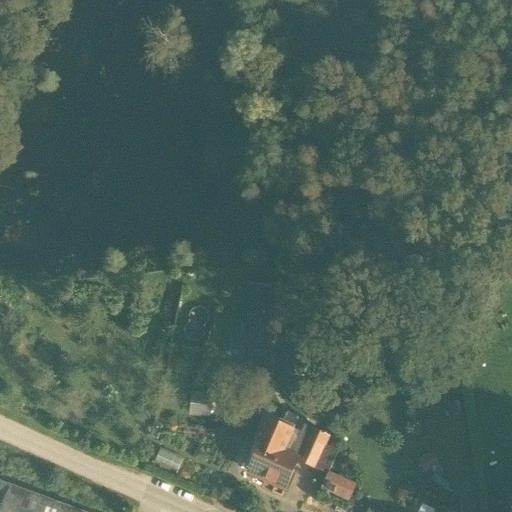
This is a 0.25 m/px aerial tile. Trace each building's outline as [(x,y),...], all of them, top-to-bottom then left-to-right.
[(248,352),(262,352),(262,346),(281,346),(281,289),(248,289),(248,352)] [(189,414),(206,415),(208,398),(191,397),(189,414)] [(261,488),(282,498),(299,462),(300,460),(299,459),(285,453),(293,435),(294,432),(267,419),(257,441),(262,444),(249,472),(265,480),(261,488)] [(285,453),(299,459),(312,430),(305,426),(300,438),(293,435),(285,453)] [(299,462),(329,475),(338,453),(325,447),(330,438),(312,430),(299,459),(300,460),(299,462)] [(353,486),(329,475),(324,486),(348,497),(353,486)] [(0,511),(75,511),(6,486),(0,503),(0,511)] [(438,503),(434,511),(446,511),(448,508),(438,503)]
